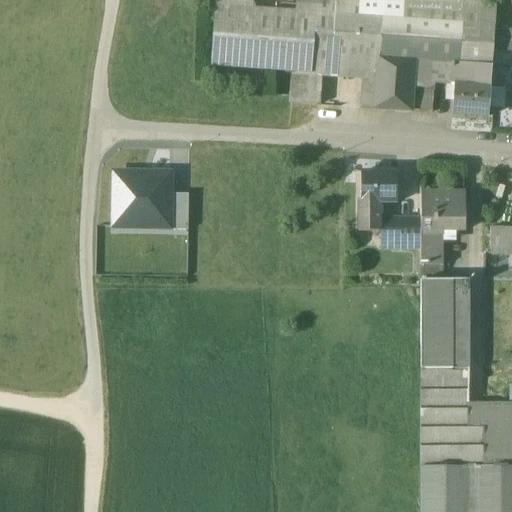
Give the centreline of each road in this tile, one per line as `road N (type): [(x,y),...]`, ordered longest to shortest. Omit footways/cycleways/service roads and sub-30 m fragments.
road 1 (track): [(116,0),(85,266),(108,424)]
road 2 (residential): [(511,157),(98,132)]
